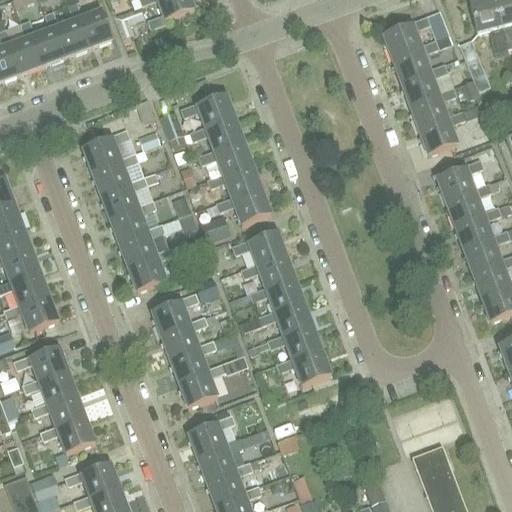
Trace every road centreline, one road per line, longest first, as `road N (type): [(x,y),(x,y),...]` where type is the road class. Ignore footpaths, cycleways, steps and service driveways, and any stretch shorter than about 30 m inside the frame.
road 1 (residential): [(458,349),(406,368),(379,361),(254,35)]
road 2 (residential): [(174,511),(31,119)]
road 3 (residential): [(458,349),(330,7)]
road 4 (residential): [(31,119),(254,35)]
road 5 (residential): [(511,496),(458,349)]
